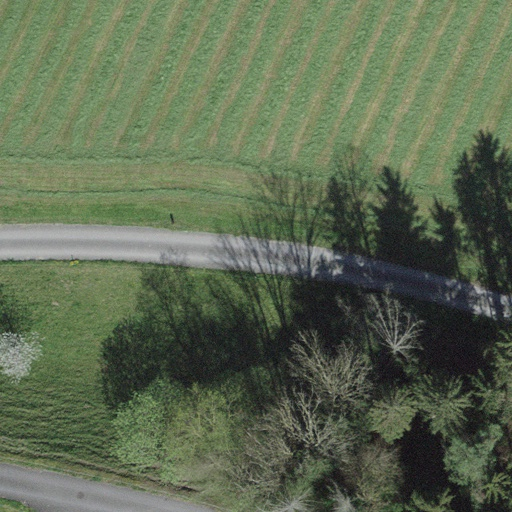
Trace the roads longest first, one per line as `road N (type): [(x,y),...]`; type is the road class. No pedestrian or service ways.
road 1 (track): [(0,242),(280,257),(511,313)]
road 2 (track): [(0,481),(154,511)]
